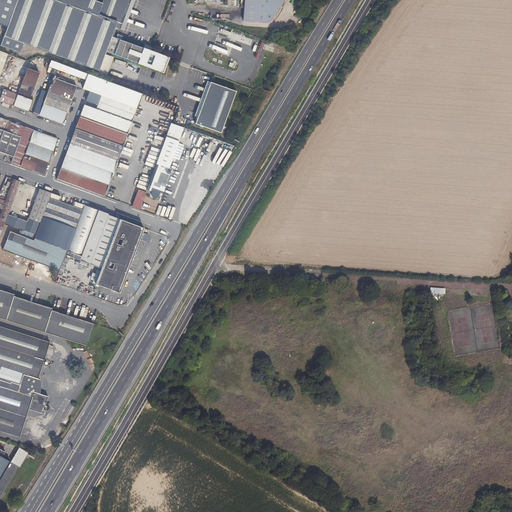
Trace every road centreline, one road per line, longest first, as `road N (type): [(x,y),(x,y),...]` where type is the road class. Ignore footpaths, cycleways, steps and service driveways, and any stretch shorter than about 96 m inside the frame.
road 1 (primary): [(338,0),(29,511)]
road 2 (primary): [(46,511),(350,0)]
road 3 (tertiary): [(73,511),(370,0)]
road 4 (unclassified): [(47,182),(175,235),(122,315),(0,269)]
road 5 (unclassified): [(0,110),(65,133),(47,182)]
